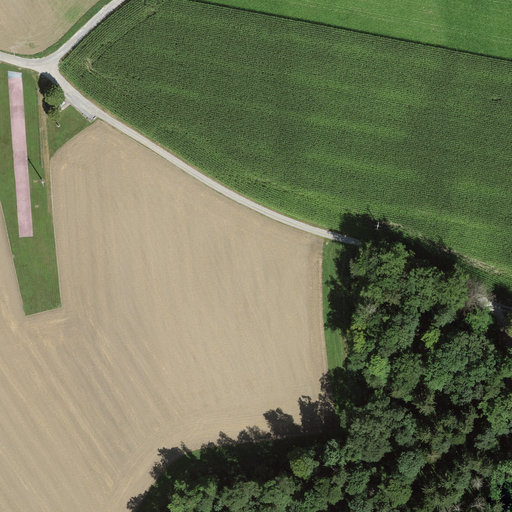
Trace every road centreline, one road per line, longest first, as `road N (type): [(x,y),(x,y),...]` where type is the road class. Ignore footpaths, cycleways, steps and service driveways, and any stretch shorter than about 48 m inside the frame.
road 1 (track): [(46,61),(87,103),(239,199),(498,305),(508,342),(511,443)]
road 2 (track): [(119,0),(46,61),(0,54)]
